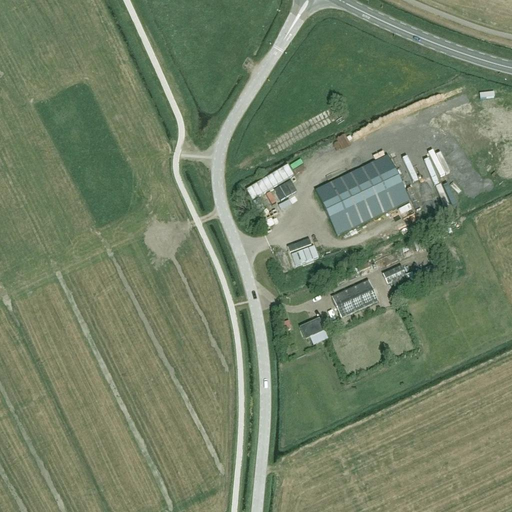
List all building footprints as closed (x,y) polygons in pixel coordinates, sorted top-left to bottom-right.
[(326,120),(329,127),(338,122),(335,115),(326,120)] [(337,237),(409,203),(388,157),(315,192),(337,237)] [(293,168),(288,170),(293,182),(298,180),(293,168)] [(373,265),(376,272),(385,268),(382,261),(373,265)] [(383,277),(387,286),(405,278),(401,268),(383,277)] [(407,282),(393,289),(396,296),(410,289),(407,282)] [(368,283),(332,300),(341,320),(377,303),(368,283)] [(306,340),(324,332),(318,321),(300,329),(306,340)]
